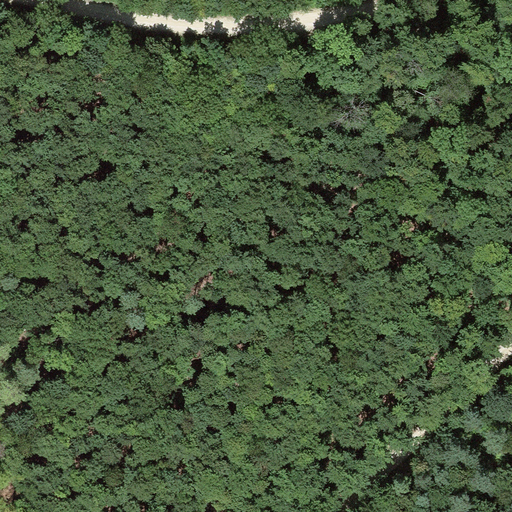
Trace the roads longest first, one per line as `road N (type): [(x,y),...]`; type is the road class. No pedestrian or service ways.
road 1 (track): [(418,0),(266,27),(138,21),(22,0)]
road 2 (track): [(326,511),(511,336)]
